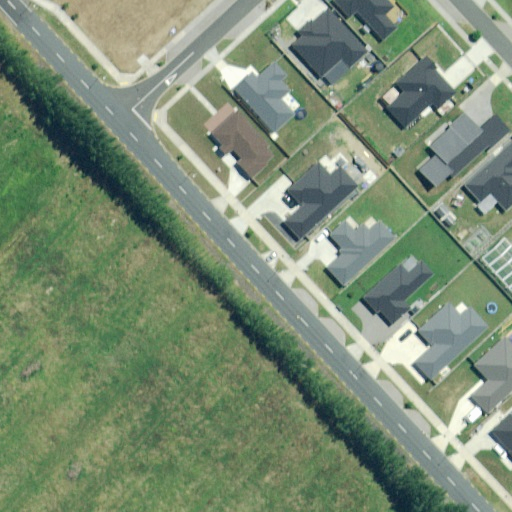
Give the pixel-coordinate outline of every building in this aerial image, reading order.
[(395,5),(390,0),(337,0),(334,3),(348,17),(355,10),(382,40),(397,26),(385,14),(395,5)] [(368,51),(327,8),(313,21),(311,19),(297,32),(299,34),(289,44),(321,77),(341,58),(350,67),(368,51)] [(436,66),(426,56),(396,84),(404,92),(387,108),(404,127),(429,104),(435,110),(455,92),(433,69),(436,66)] [(252,73),(234,89),(276,133),(296,114),(282,99),(291,91),(281,80),(285,76),(274,64),(258,79),(252,73)] [(278,154),(237,110),(210,135),(228,154),(232,149),(242,159),(237,164),(251,179),(278,154)] [(490,141),(465,114),(430,147),(437,154),(419,171),(435,188),(450,173),(453,176),(490,141)] [(511,141),(465,186),(480,202),(491,192),(506,209),(511,203),(511,141)] [(285,222),(301,239),(357,186),(340,168),(332,177),(319,163),(288,191),(303,206),(285,222)] [(326,268),(344,287),(396,238),(380,221),(369,231),(363,225),(355,233),(345,222),(329,236),(344,251),(326,268)] [(400,264),(363,298),(375,312),(379,309),(392,323),(408,308),(402,301),(432,274),(420,262),(409,273),(400,264)] [(414,364),(430,380),(488,326),(471,308),(462,317),(449,302),(419,331),(433,346),(414,364)] [(472,396),(488,414),(511,391),(511,344),(506,338),(476,366),(489,380),(472,396)] [(511,413),(491,433),(511,454),(511,413)]
